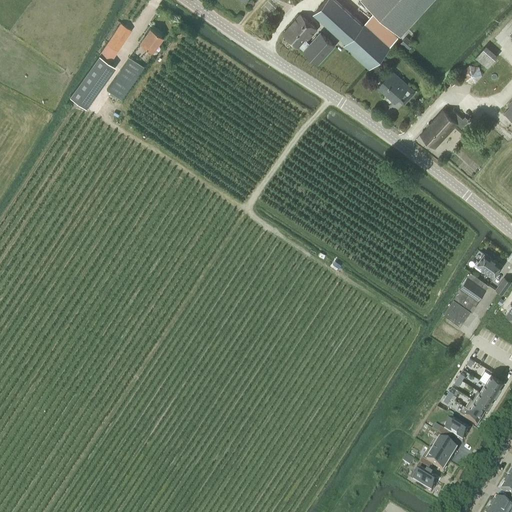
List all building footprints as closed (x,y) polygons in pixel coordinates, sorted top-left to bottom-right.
[(366,0),(366,1),(402,33),(431,0),(366,0)] [(363,25),(338,1),(323,17),(349,41),(344,46),(369,69),(398,38),(373,14),(363,25)] [(315,61),(332,43),(319,32),(309,43),(307,41),(317,30),(300,14),(283,34),(299,49),(301,47),(303,49),(303,50),(315,61)] [(121,24),(107,44),(117,51),(131,31),(121,24)] [(152,51),(162,36),(150,28),(140,43),(152,51)] [(401,43),(408,49),(408,50),(414,43),(407,36),(401,43)] [(488,68),(496,59),(484,48),(476,56),(488,68)] [(112,65),(99,55),(93,64),(106,73),(112,65)] [(121,100),(144,67),(130,57),(107,90),(121,100)] [(479,66),(470,64),(464,71),(467,80),(475,82),(481,75),(479,66)] [(403,104),(414,92),(403,81),(401,84),(389,73),(378,86),(388,95),(387,96),(394,102),(397,98),(403,104)] [(443,109),(443,110),(421,133),(435,147),(457,123),(458,125),(463,119),(453,110),(448,114),(443,109)] [(503,267),(485,254),(479,263),(477,261),(475,264),(475,265),(475,267),(476,268),(481,272),(482,271),(494,279),(503,267)] [(489,286),(471,273),(457,292),(459,293),(443,314),(460,326),(471,311),(470,311),(475,304),(476,305),(489,286)] [(511,281),(505,277),(496,290),(503,294),(511,281)] [(485,383),(499,391),(504,382),(490,374),(485,383)] [(480,392),(493,400),(499,391),(485,383),(480,392)] [(488,409),(493,400),(480,392),(474,400),(488,409)] [(483,417),(488,409),(474,400),(469,409),(483,417)] [(469,409),(464,418),(477,426),(483,417),(469,409)] [(463,442),(469,431),(452,421),(446,432),(441,429),(438,434),(449,440),(452,436),(463,442)] [(433,452),(450,462),(457,452),(446,445),(449,440),(438,434),(435,439),(440,441),(433,452)] [(433,452),(427,462),(422,460),(419,464),(431,471),(433,466),(444,473),(450,462),(433,452)] [(431,471),(419,464),(416,469),(421,472),(415,483),(432,493),(438,482),(428,476),(431,471)] [(511,482),(508,480),(502,490),(511,496),(511,497),(510,502),(511,503),(511,482)] [(496,500),(490,510),(492,511),(511,511),(511,503),(510,502),(507,506),(496,500)]
